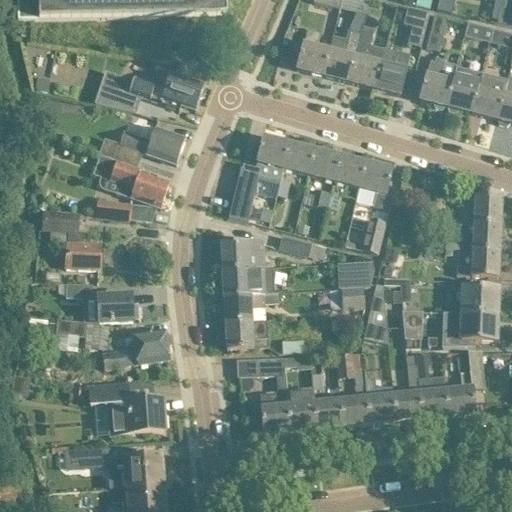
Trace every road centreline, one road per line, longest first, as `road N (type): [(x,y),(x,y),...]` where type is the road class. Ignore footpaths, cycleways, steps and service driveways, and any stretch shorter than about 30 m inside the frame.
road 1 (residential): [(216,511),(178,257),(180,230),(224,111),(222,94)]
road 2 (residential): [(511,184),(222,94)]
road 3 (residential): [(290,511),(511,481)]
